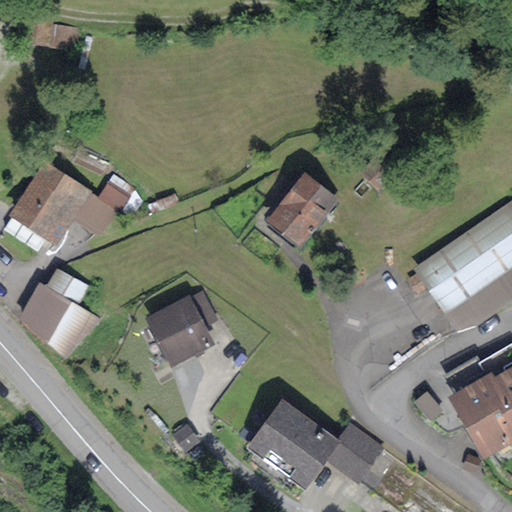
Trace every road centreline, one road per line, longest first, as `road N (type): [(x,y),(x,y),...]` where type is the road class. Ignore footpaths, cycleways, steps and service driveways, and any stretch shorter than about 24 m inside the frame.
road 1 (track): [(0,73),(13,11),(29,6),(176,20),(258,5),(511,82)]
road 2 (primary): [(0,343),(151,511)]
